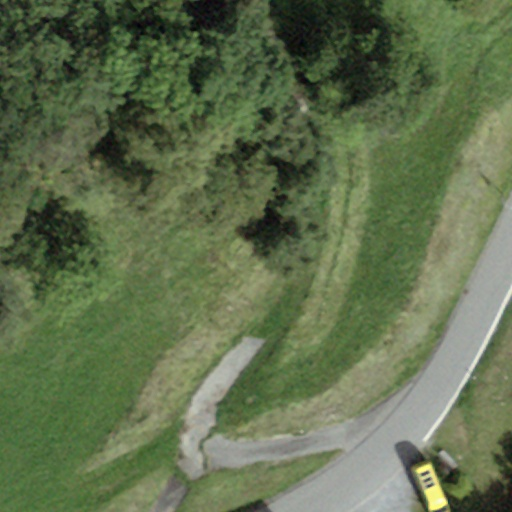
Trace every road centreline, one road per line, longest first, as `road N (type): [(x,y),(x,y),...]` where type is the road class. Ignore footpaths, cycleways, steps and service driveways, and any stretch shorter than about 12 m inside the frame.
road 1 (track): [(392,434),(242,452),(202,444),(194,419),(209,382),(277,313),(304,258),(318,180),(314,82),(291,0)]
road 2 (unclassified): [(304,511),(356,483),(444,364),(511,241)]
